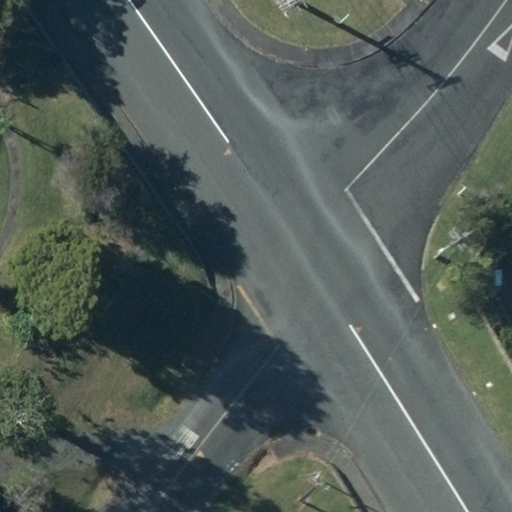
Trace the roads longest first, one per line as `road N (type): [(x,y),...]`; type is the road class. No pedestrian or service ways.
road 1 (residential): [(511,0),(436,107),(348,188),(312,266)]
road 2 (tertiary): [(312,266),(128,0)]
road 3 (residential): [(312,266),(280,345),(156,511)]
road 4 (tertiary): [(461,511),(312,266)]
